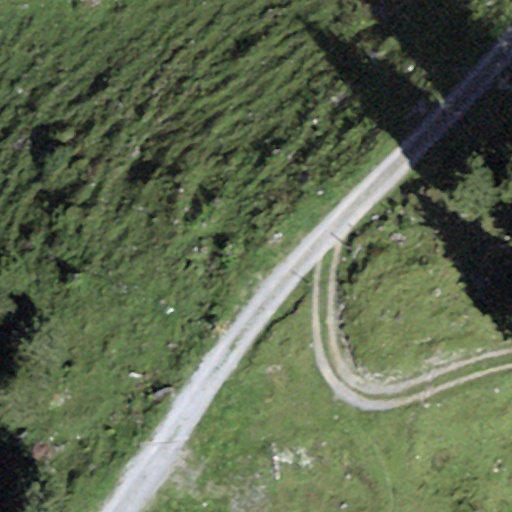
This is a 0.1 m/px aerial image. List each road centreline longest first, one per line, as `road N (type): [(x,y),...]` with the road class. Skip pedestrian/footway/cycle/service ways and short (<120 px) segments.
road 1 (track): [(112,511),(232,337),(325,229),(388,182),(511,42)]
road 2 (track): [(511,362),(384,399),(347,384),(327,349),(325,229)]
